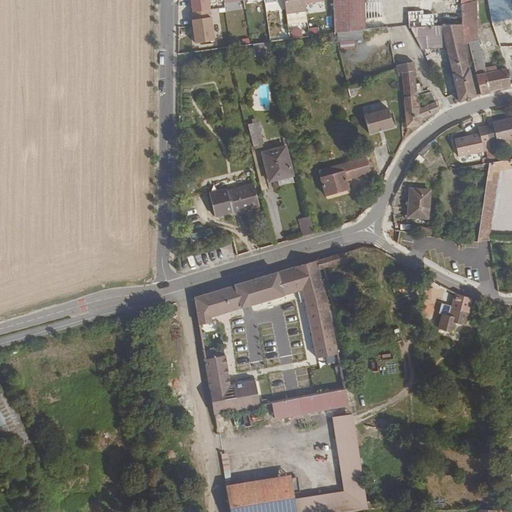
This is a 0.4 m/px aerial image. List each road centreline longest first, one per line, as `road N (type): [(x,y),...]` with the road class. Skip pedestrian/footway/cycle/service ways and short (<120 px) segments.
road 1 (residential): [(167,286),(166,0)]
road 2 (track): [(211,511),(183,284)]
road 3 (tertiary): [(511,98),(455,114),(424,133),(365,230)]
road 4 (tertiary): [(365,230),(167,286)]
road 5 (tertiary): [(167,286),(0,329)]
road 6 (tertiary): [(365,230),(445,277),(511,299)]
road 7 (unknown): [(205,442),(359,422)]
